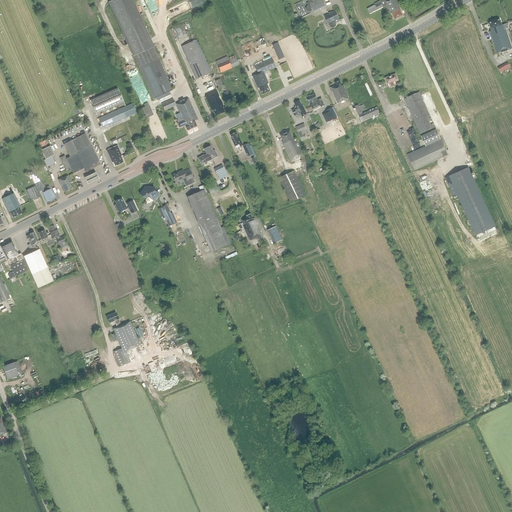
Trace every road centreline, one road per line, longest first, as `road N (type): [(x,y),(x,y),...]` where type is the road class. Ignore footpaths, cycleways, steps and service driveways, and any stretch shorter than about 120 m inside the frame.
road 1 (secondary): [(189,144),(466,0)]
road 2 (track): [(57,207),(95,292),(111,364),(107,376),(12,418)]
road 3 (secondary): [(0,236),(125,174)]
road 4 (unclassified): [(49,511),(0,386)]
